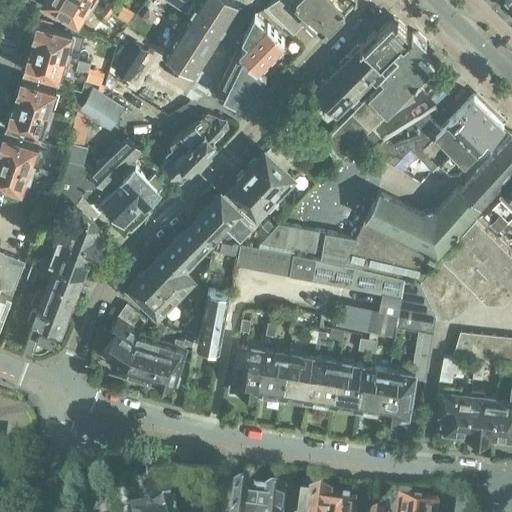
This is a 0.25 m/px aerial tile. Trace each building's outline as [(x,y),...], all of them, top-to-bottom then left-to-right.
[(93,1),(91,0),(45,0),(44,2),(62,13),(63,11),(78,20),(85,8),(88,10),(93,1)] [(112,9),(117,3),(112,0),(108,0),(103,7),(109,12),(112,9)] [(170,0),(175,3),(190,13),(188,16),(164,51),(196,73),(240,4),(233,0),(197,0),(197,1),(195,0),(170,0)] [(283,26),(289,20),(292,24),(291,25),(293,26),(294,25),(306,13),(311,18),(312,18),(322,28),(344,6),(337,0),(271,0),(269,1),(270,2),(268,3),(269,3),(263,7),(283,26)] [(103,20),(109,12),(103,7),(97,14),(103,20)] [(255,10),(243,35),(248,41),(241,49),(237,47),(257,66),(285,37),(268,21),(267,22),(255,10)] [(392,16),(377,32),(392,47),(400,39),(403,42),(414,31),(413,31),(412,29),(411,31),(398,18),(396,20),(392,16)] [(31,46),(68,56),(71,46),(68,46),(72,31),(38,22),(33,24),(31,33),(33,37),(31,46)] [(351,53),(372,75),(375,78),(379,75),(392,63),(393,64),(395,62),(398,58),(390,49),(392,47),(377,32),(375,30),(364,41),(363,41),(360,44),(357,43),(351,50),(352,53),(351,53)] [(422,83),(427,88),(439,76),(427,63),(428,62),(423,57),(422,58),(417,54),(427,44),(426,44),(426,38),(418,31),(414,31),(403,42),(400,39),(392,47),(390,49),(398,58),(395,62),(393,64),(392,63),(379,75),(383,79),(343,117),(320,141),(341,161),(344,158),(346,158),(348,158),(349,158),(350,157),(352,156),(353,155),(354,154),(354,153),(355,151),(355,150),(355,149),(357,153),(368,147),(382,137),(371,127),(373,125),(376,125),(381,120),(381,117),(413,85),(416,89),(422,83)] [(129,79),(149,47),(135,38),(115,71),(129,79)] [(68,56),(31,46),(29,54),(24,56),(22,65),(24,69),(59,79),(59,78),(66,80),(70,66),(66,65),(68,56)] [(237,47),(215,92),(240,105),(267,76),(257,66),(237,47)] [(341,64),(333,72),(355,95),(357,97),(375,78),(372,75),(351,53),(350,55),(346,54),(340,60),(341,64)] [(86,70),(88,62),(77,59),(75,67),(86,70)] [(355,95),(333,72),(326,79),(322,78),(316,85),(317,88),(315,90),(324,99),(316,108),(330,121),(338,112),(342,116),(359,99),(357,97),(355,95)] [(14,101),(52,113),(55,104),(52,103),(57,88),(23,77),(17,79),(14,88),(17,92),(14,101)] [(93,85),(80,108),(99,120),(110,127),(124,104),(93,85)] [(474,92),(450,117),(441,127),(440,126),(416,150),(432,166),(440,158),(465,133),(464,131),(476,120),(475,118),(486,107),(488,104),(477,93),(476,94),(474,92)] [(52,113),(14,101),(11,110),(7,112),(4,120),(6,125),(41,136),(46,121),(49,122),(52,113)] [(488,104),(486,107),(475,118),(476,120),(464,131),(465,133),(440,158),(450,168),(453,165),(455,167),(461,166),(504,121),(502,120),(503,119),(488,104)] [(440,126),(430,117),(427,111),(389,133),(382,137),(368,147),(394,162),(410,145),(416,150),(440,126)] [(184,130),(204,150),(228,125),(228,123),(227,124),(226,118),(219,117),(213,122),(204,113),(184,130)] [(159,156),(178,176),(204,150),(184,130),(174,138),(172,138),(173,144),(170,145),(159,156)] [(300,142),(286,130),(275,141),(295,160),(296,158),(291,153),(300,142)] [(0,157),(33,169),(36,161),(41,163),(47,147),(38,144),(4,132),(0,134),(0,157)] [(489,195),(511,168),(511,132),(468,177),(489,195)] [(128,135),(92,172),(105,187),(119,173),(142,149),(128,135)] [(105,187),(92,172),(82,163),(87,144),(68,139),(66,148),(54,199),(53,205),(66,208),(74,206),(77,202),(83,194),(87,189),(94,188),(100,194),(106,188),(105,187)] [(265,148),(259,155),(257,153),(254,157),(249,163),(245,166),(247,168),(276,195),(295,174),(287,167),(295,160),(275,141),(267,150),(265,148)] [(0,183),(22,191),(27,177),(30,178),(33,169),(0,157),(0,183)] [(119,173),(105,187),(106,188),(100,194),(103,197),(102,198),(124,219),(143,200),(145,201),(153,201),(159,196),(159,187),(158,187),(164,181),(155,172),(149,178),(141,169),(137,165),(134,167),(130,162),(119,173)] [(242,169),(236,176),(233,179),(235,180),(229,187),(258,214),(276,195),(247,168),(245,166),(242,169)] [(316,257),(366,268),(367,265),(421,278),(425,275),(436,251),(439,252),(489,195),(468,177),(459,185),(457,183),(437,207),(422,209),(379,188),(358,229),(352,226),(349,232),(279,220),(275,225),(269,231),(260,241),(263,242),(262,246),(293,252),(293,247),(318,251),(316,257)] [(511,178),(478,214),(496,231),(511,213),(511,178)] [(93,204),(100,194),(94,188),(87,189),(83,194),(93,204)] [(199,215),(193,221),(210,239),(213,237),(233,241),(240,234),(241,235),(254,222),(221,191),(211,201),(199,215)] [(40,202),(53,205),(54,199),(38,193),(35,200),(40,201),(40,202)] [(82,247),(99,253),(99,252),(103,250),(105,245),(103,241),(106,234),(98,231),(101,224),(94,218),(100,212),(93,204),(83,194),(77,202),(81,206),(77,211),(67,235),(83,243),(82,247)] [(511,213),(496,231),(502,237),(510,244),(511,241),(511,213)] [(459,236),(511,290),(511,252),(475,217),(459,236)] [(261,224),(269,231),(275,225),(267,218),(261,224)] [(192,257),(210,239),(193,221),(165,248),(185,268),(194,259),(192,257)] [(42,254),(39,262),(60,270),(62,265),(81,273),(83,269),(87,270),(91,259),(96,261),(97,259),(96,259),(99,253),(82,247),(83,243),(67,235),(62,233),(57,245),(59,246),(54,258),(42,254)] [(441,256),(476,292),(486,301),(503,303),(511,294),(511,290),(459,236),(441,256)] [(251,244),(239,242),(235,263),(247,266),(251,244)] [(262,246),(251,244),(247,266),(258,268),(262,246)] [(293,252),(262,246),(258,268),(289,274),(293,252)] [(147,267),(175,294),(193,276),(185,268),(165,248),(147,267)] [(0,325),(25,260),(4,251),(3,253),(0,252),(0,325)] [(312,278),(316,257),(293,252),(289,274),(312,278)] [(460,311),(476,292),(441,256),(425,275),(421,278),(419,281),(436,315),(436,316),(448,318),(460,311)] [(366,268),(316,257),(312,278),(400,294),(403,277),(366,268)] [(34,260),(27,278),(33,281),(36,271),(38,264),(39,262),(34,260)] [(39,262),(38,264),(36,271),(56,278),(60,270),(39,262)] [(60,270),(56,278),(51,292),(37,287),(31,302),(65,315),(76,286),(81,273),(62,265),(60,270)] [(175,294),(147,267),(146,268),(143,268),(137,274),(137,277),(129,285),(128,286),(128,287),(128,289),(128,290),(128,291),(129,292),(129,293),(130,293),(131,294),(132,295),(134,295),(135,295),(136,294),(137,294),(146,302),(144,304),(155,315),(175,294)] [(434,331),(436,316),(436,315),(419,281),(418,280),(403,277),(400,294),(397,315),(395,325),(419,329),(434,331)] [(207,288),(198,342),(219,346),(229,292),(207,288)] [(27,313),(34,316),(25,341),(33,344),(33,343),(36,344),(38,345),(41,344),(43,344),(46,343),(47,342),(49,340),(50,339),(51,338),(52,337),(52,335),(54,336),(57,329),(60,330),(65,315),(31,302),(29,301),(29,302),(31,303),(27,313)] [(141,312),(127,302),(121,311),(135,321),(141,312)] [(393,336),(395,325),(397,315),(368,308),(364,330),(393,336)] [(198,317),(195,314),(185,325),(183,326),(195,330),(198,317)] [(112,333),(109,338),(107,337),(106,337),(105,337),(103,338),(102,339),(101,341),(101,342),(101,343),(101,344),(102,345),(103,346),(113,352),(111,355),(110,356),(110,357),(110,358),(110,359),(110,361),(111,362),(112,364),(113,365),(115,369),(126,372),(138,330),(139,329),(118,315),(107,330),(112,333)] [(242,316),(240,329),(248,330),(251,318),(242,316)] [(157,319),(154,330),(163,332),(166,322),(157,319)] [(266,321),(264,334),(273,335),(275,322),(266,321)] [(345,329),(332,326),(329,336),(343,339),(345,329)] [(306,340),(316,342),(318,329),(308,328),(306,340)] [(139,373),(150,377),(161,340),(139,333),(140,330),(139,329),(138,330),(126,372),(137,375),(139,373)] [(318,329),(316,342),(323,343),(325,330),(318,329)] [(389,366),(383,413),(385,414),(386,416),(394,417),(396,415),(400,416),(400,415),(408,416),(415,376),(426,378),(427,372),(434,331),(419,329),(413,363),(407,362),(406,369),(389,366)] [(468,354),(471,332),(460,330),(454,353),(468,354)] [(480,355),(482,333),(471,332),(468,354),(480,355)] [(491,357),(493,334),(482,333),(480,355),(491,357)] [(502,358),(505,335),(493,334),(491,357),(502,358)] [(511,358),(511,335),(505,335),(502,358),(511,358)] [(173,343),(161,340),(150,377),(151,377),(152,380),(160,382),(163,380),(172,384),(173,384),(175,384),(176,383),(177,383),(178,382),(178,381),(179,380),(179,379),(179,378),(179,376),(178,375),(178,374),(177,373),(184,346),(183,346),(185,342),(183,342),(184,339),(175,336),(173,343)] [(360,336),(357,349),(367,350),(368,338),(360,336)] [(377,339),(368,338),(367,350),(375,351),(377,339)] [(255,392),(264,346),(237,342),(230,387),(238,389),(238,390),(242,390),(244,392),(251,394),(254,391),(255,392)] [(279,393),(282,394),(289,350),(264,346),(255,392),(257,392),(257,390),(267,391),(269,394),(277,395),(279,393)] [(296,396),(307,398),(314,354),(289,350),(282,394),(284,394),(286,397),(294,398),(296,396)] [(330,402),(332,402),(339,358),(314,354),(307,398),(318,400),(319,402),(328,403),(330,402)] [(454,370),(455,356),(444,355),(440,379),(453,380),(454,370)] [(346,404),(357,406),(365,362),(339,358),(332,402),(334,402),(336,405),(343,406),(346,404)] [(381,413),(383,413),(389,366),(365,362),(357,406),(368,408),(370,410),(377,412),(380,410),(382,410),(381,413)] [(485,364),(475,363),(474,376),(483,377),(485,364)] [(510,396),(497,395),(491,438),(493,438),(494,437),(509,439),(510,436),(511,436),(511,381),(511,382),(510,396)] [(464,434),(470,392),(460,391),(460,385),(443,383),(440,408),(438,408),(438,411),(439,411),(437,428),(451,430),(450,432),(464,434)] [(489,440),(491,438),(497,395),(483,393),(484,388),(471,386),(470,392),(464,434),(464,435),(478,437),(480,439),(489,440)] [(284,511),(286,498),(285,498),(281,493),(272,491),(268,496),(267,496),(266,497),(260,497),(258,511),(284,511)] [(258,511),(260,497),(253,496),(253,494),(234,492),(231,511),(258,511)] [(154,510),(145,511),(174,511),(174,510),(173,510),(170,497),(152,502),(154,510)] [(399,502),(397,511),(437,511),(438,510),(435,506),(426,505),(427,500),(413,498),(412,503),(399,502)] [(328,511),(329,506),(329,505),(329,504),(311,502),(311,503),(301,502),(300,511),(328,511)] [(329,506),(328,511),(354,511),(355,508),(352,508),(351,505),(343,503),(339,507),(329,506)]
